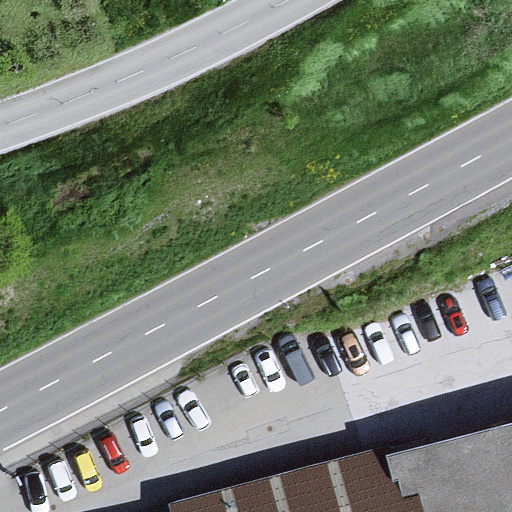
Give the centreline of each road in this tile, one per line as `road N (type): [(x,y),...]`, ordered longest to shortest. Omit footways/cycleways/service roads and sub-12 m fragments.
road 1 (tertiary): [(511,141),(0,417)]
road 2 (tertiary): [(0,125),(170,58),(286,0)]
